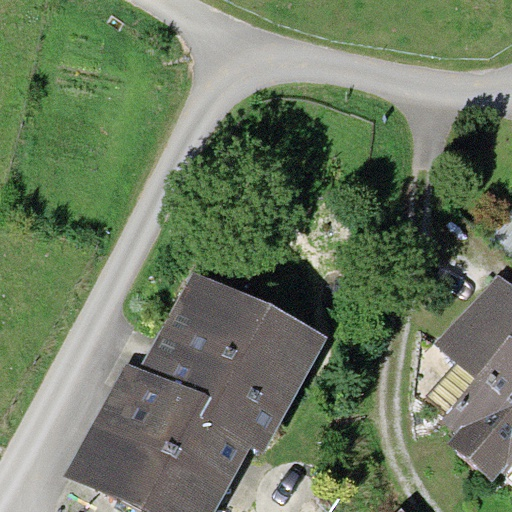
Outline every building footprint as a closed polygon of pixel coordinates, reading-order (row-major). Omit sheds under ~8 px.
[(511,213),(488,239),(511,261),(511,213)] [(193,273),(141,370),(211,407),(201,425),(252,453),(265,459),(326,344),(193,273)] [(477,385),(511,346),(511,289),(499,278),(435,347),(477,385)] [(511,346),(477,385),(443,422),(459,437),(450,447),(495,488),(511,469),(511,346)] [(211,407),(141,370),(126,362),(65,478),(129,511),(220,511),(252,453),(201,425),(211,407)]
